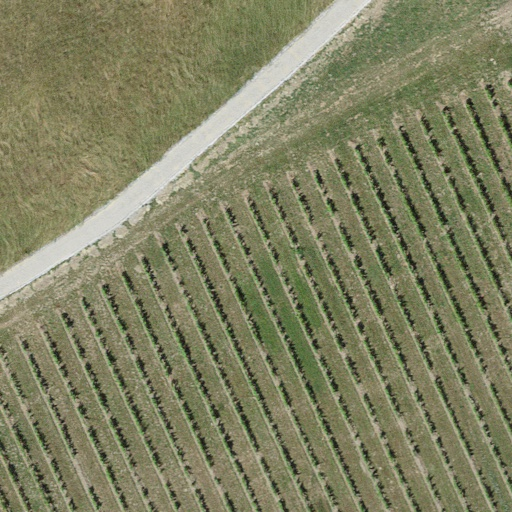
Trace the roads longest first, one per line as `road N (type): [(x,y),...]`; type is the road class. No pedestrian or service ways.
road 1 (track): [(511,25),(105,211)]
road 2 (track): [(105,211),(341,0)]
road 3 (track): [(105,211),(0,278)]
